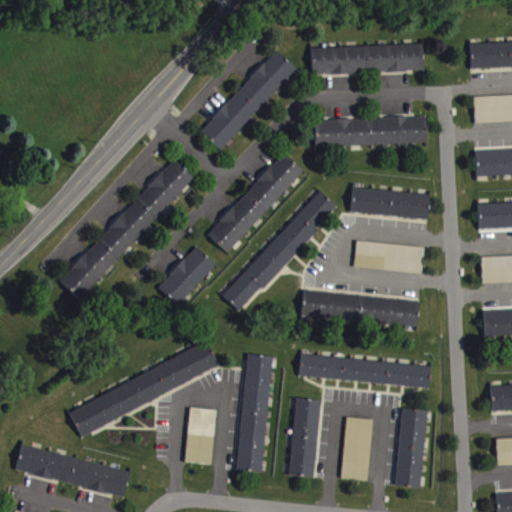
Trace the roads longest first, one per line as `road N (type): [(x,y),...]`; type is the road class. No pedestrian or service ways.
road 1 (residential): [(464,511),(446,97)]
road 2 (residential): [(446,97),(311,99),(283,116),(140,279)]
road 3 (secondary): [(0,264),(240,0)]
road 4 (residential): [(319,511),(215,501),(180,503),(170,511)]
